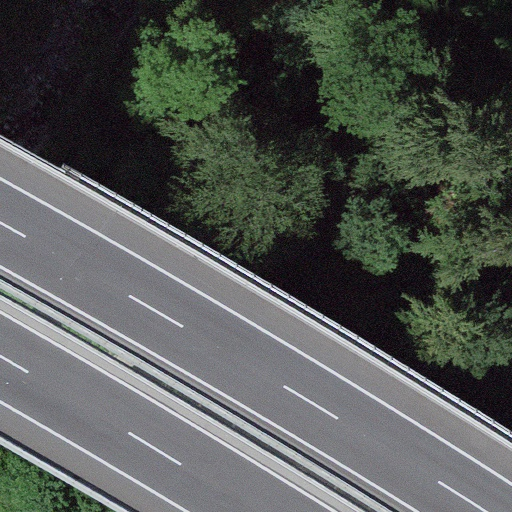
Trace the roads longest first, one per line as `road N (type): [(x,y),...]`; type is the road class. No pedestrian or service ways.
road 1 (motorway): [(497,511),(0,214)]
road 2 (motorway): [(0,362),(255,511)]
